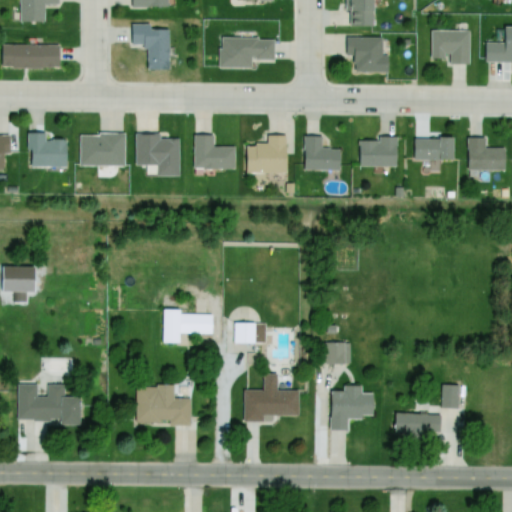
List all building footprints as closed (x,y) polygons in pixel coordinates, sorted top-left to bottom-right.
[(57,0),(57,4),(43,4),(43,20),(17,21),(16,0),(57,0)] [(166,0),(130,0),(130,9),(167,9),(166,0)] [(342,0),(371,0),(371,24),(348,24),(349,10),(342,10),(342,0)] [(168,69),(168,28),(149,28),(149,23),(130,23),(130,47),(145,47),(145,69),(168,69)] [(502,25),(511,25),(511,66),(511,62),(482,61),(483,41),(501,41),(502,25)] [(428,29),(470,28),(470,64),(448,64),(448,53),(443,53),(443,58),(428,58),(428,29)] [(217,68),(217,47),(219,47),(219,36),(257,36),(257,38),(274,38),(274,59),(250,59),(250,68),(217,68)] [(344,36),(344,54),(352,54),(352,72),(386,72),(386,54),(381,54),(382,36),(344,36)] [(57,45),(56,67),(41,67),(41,69),(11,69),(11,66),(0,66),(1,44),(57,45)] [(0,132),(8,132),(8,154),(2,154),(3,169),(0,169),(0,132)] [(25,149),(24,132),(44,132),(44,138),(65,137),(65,166),(29,165),(28,148),(25,149)] [(78,166),(77,135),(97,135),(97,132),(123,132),(123,166),(78,166)] [(133,164),(133,132),(159,132),(159,137),(177,137),(178,174),(155,175),(155,164),(133,164)] [(233,169),(233,146),(212,145),(212,134),(192,134),(191,168),(233,169)] [(284,173),(284,135),(266,135),(265,142),(243,143),(244,173),(284,173)] [(302,169),(302,136),(321,136),(321,146),(338,147),(338,170),(302,169)] [(357,165),(358,140),(377,140),(377,136),(395,136),(395,166),(357,165)] [(412,159),(412,138),(436,138),(436,136),(451,137),(451,159),(412,159)] [(466,168),(465,137),(483,137),(484,147),(503,147),(503,169),(466,168)] [(500,198),(500,188),(508,187),(508,198),(500,198)] [(14,293),(14,306),(25,306),(25,294),(14,293)] [(160,343),(160,309),(179,309),(179,313),(211,314),(211,331),(178,333),(178,344),(160,343)] [(234,343),(233,321),(253,322),(253,344),(234,343)] [(324,364),(324,341),(343,341),(343,344),(350,343),(350,363),(324,364)] [(241,421),(242,390),(261,388),(260,381),(277,381),(277,389),(298,388),(296,415),(262,416),(262,422),(241,421)] [(16,418),(16,383),(64,383),(64,395),(80,395),(80,423),(58,424),(57,418),(16,418)] [(328,430),(328,390),(342,389),(342,385),(361,384),(361,392),(372,392),(372,415),(362,415),(361,419),(347,419),(347,429),(328,430)] [(135,423),(135,385),(160,385),(159,396),(192,397),(191,424),(135,423)] [(456,407),(457,391),(439,390),(438,406),(456,407)] [(391,432),(391,412),(440,413),(438,433),(418,433),(417,438),(405,438),(405,432),(391,432)]
